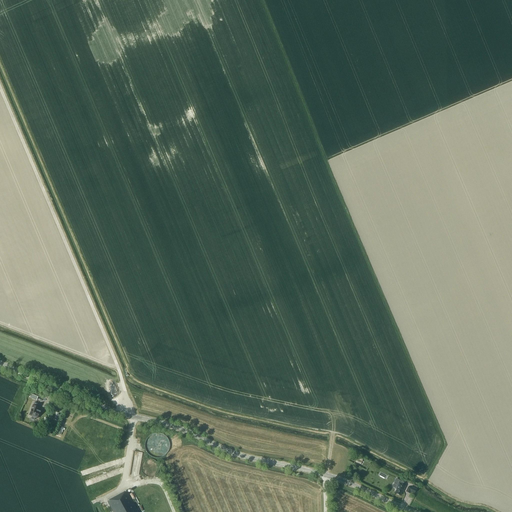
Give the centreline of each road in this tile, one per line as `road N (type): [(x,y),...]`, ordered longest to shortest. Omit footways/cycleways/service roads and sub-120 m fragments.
road 1 (tertiary): [(412,511),(327,474),(236,454),(110,410),(0,362)]
road 2 (track): [(132,416),(0,92)]
